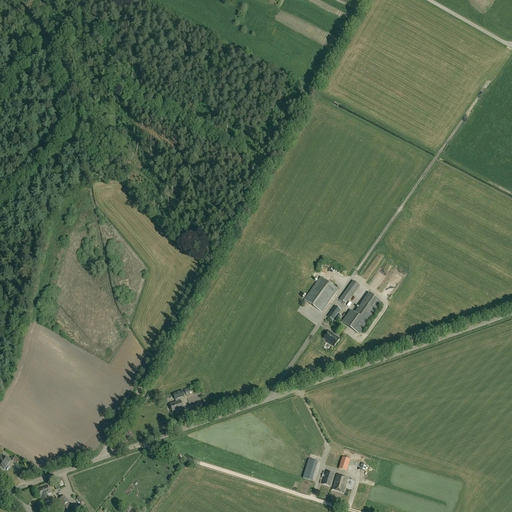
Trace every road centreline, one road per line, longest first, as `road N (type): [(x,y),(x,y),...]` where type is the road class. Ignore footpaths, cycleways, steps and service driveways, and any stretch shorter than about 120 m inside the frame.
road 1 (unclassified): [(101,458),(363,0)]
road 2 (unclassified): [(265,401),(511,314)]
road 3 (track): [(355,511),(138,446)]
road 4 (unclassified): [(101,458),(265,401)]
